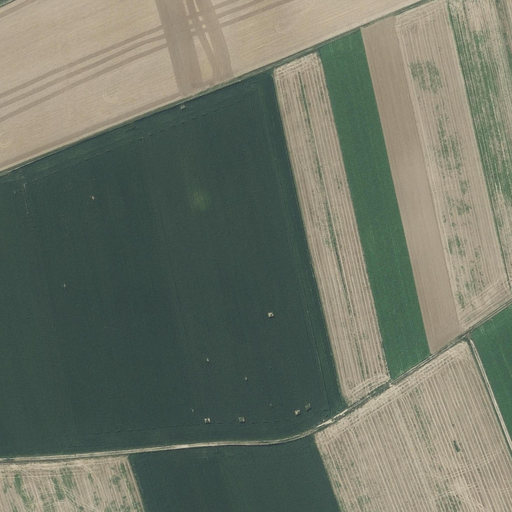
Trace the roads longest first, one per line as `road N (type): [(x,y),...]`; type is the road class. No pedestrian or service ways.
road 1 (track): [(0,455),(306,436),(511,301)]
road 2 (track): [(426,0),(0,173)]
